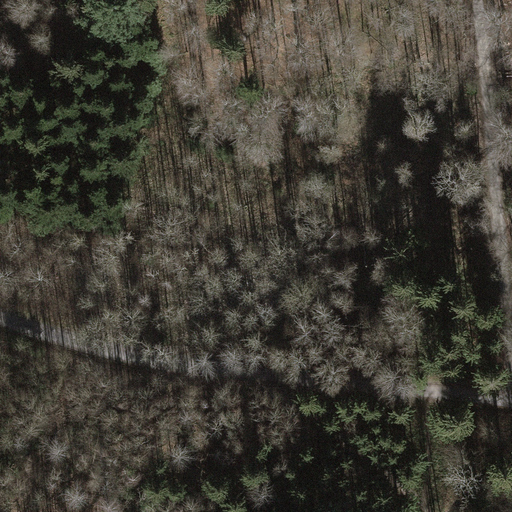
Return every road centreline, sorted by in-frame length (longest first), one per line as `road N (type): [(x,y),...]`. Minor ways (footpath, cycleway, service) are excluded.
road 1 (track): [(0,313),(246,375),(511,399)]
road 2 (track): [(511,354),(475,0)]
